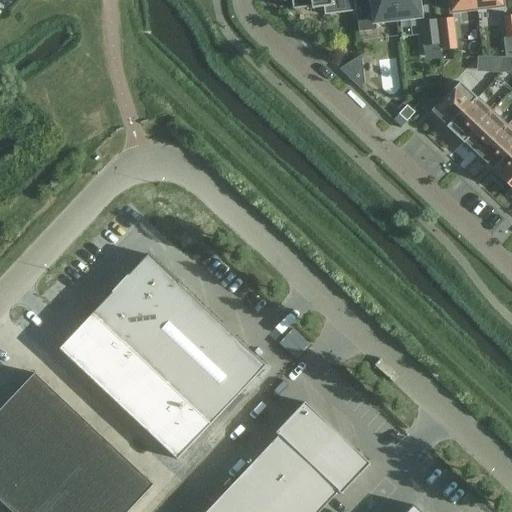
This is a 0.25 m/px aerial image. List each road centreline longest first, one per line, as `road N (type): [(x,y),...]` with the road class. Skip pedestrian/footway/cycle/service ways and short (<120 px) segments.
road 1 (unclassified): [(0,298),(118,172),(170,160),(511,476)]
road 2 (residential): [(242,0),(249,20),(511,267)]
